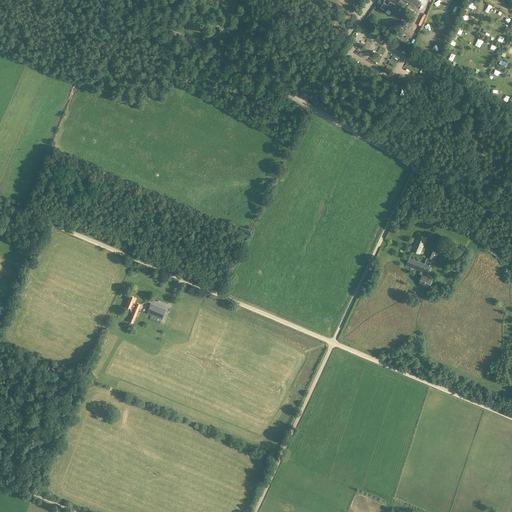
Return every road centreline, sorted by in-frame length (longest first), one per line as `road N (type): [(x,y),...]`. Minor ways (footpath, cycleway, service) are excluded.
road 1 (unclassified): [(511,217),(119,0)]
road 2 (track): [(333,338),(0,201)]
road 3 (track): [(511,417),(333,338)]
road 4 (track): [(333,338),(416,165)]
road 5 (track): [(253,511),(333,338)]
